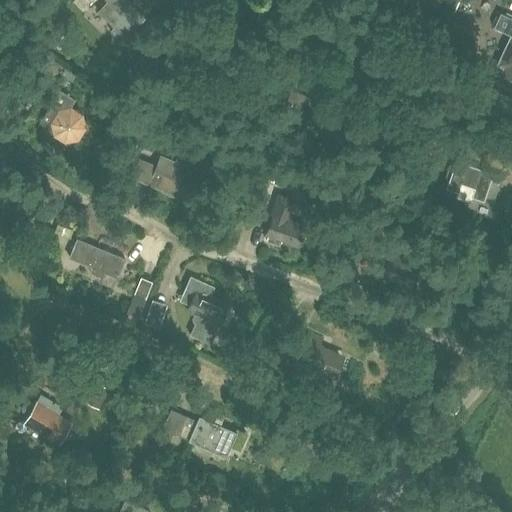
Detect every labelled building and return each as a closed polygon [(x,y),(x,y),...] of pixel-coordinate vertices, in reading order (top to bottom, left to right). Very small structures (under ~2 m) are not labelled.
[(108,0),(110,1),(100,11),(114,25),(110,29),(122,41),(145,18),(127,0),(108,0)] [(426,0),(454,12),(458,0),(426,0)] [(498,80),(511,86),(511,16),(500,11),(494,26),(511,34),(498,62),(505,65),(498,80)] [(57,71),(56,63),(45,65),(46,73),(57,71)] [(354,117),(293,92),(282,119),(343,144),(354,117)] [(58,109),(50,105),(41,119),(45,140),(53,134),(64,141),(77,138),(84,127),(82,114),(70,107),(58,109)] [(136,177),(186,198),(199,167),(180,159),(178,164),(164,158),(159,168),(143,161),(136,177)] [(457,160),(448,188),(459,192),(462,184),(475,189),(472,197),(484,201),(494,173),(457,160)] [(280,244),(282,239),(300,245),(306,226),(287,220),(294,200),(280,195),(266,233),(269,234),(267,240),(280,244)] [(125,258),(78,238),(70,257),(117,277),(125,258)] [(403,252),(390,247),(380,274),(414,286),(421,267),(401,260),(403,252)] [(219,323),(220,324),(228,306),(208,296),(211,289),(198,283),(188,307),(187,309),(199,314),(190,334),(210,343),(219,323)] [(132,293),(124,312),(135,317),(143,298),(132,293)] [(323,340),(310,334),(299,359),(332,374),(340,356),(320,347),(323,340)] [(244,351),(237,342),(225,350),(232,359),(244,351)] [(187,383),(192,371),(181,366),(176,378),(187,383)] [(89,403),(98,408),(108,388),(99,383),(90,401),(89,403)] [(40,396),(24,423),(48,437),(45,442),(56,448),(71,422),(56,414),(59,409),(49,403),(50,402),(40,396)] [(178,435),(226,455),(230,445),(240,449),(247,433),(237,429),(236,431),(199,416),(197,420),(186,416),(178,435)]
